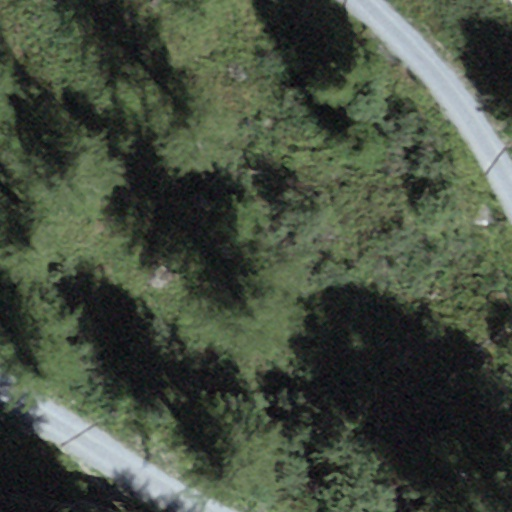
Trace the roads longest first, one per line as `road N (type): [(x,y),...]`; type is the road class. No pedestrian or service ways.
road 1 (track): [(224,511),(0,388)]
road 2 (track): [(364,0),(447,89),(511,201)]
